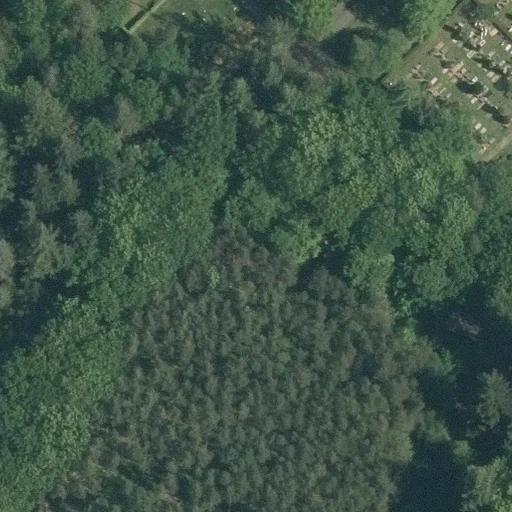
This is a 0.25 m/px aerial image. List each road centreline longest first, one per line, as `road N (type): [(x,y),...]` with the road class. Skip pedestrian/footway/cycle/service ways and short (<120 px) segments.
road 1 (track): [(0,504),(184,168)]
road 2 (track): [(511,333),(184,168)]
road 3 (track): [(184,168),(0,75)]
road 4 (track): [(430,511),(493,317)]
